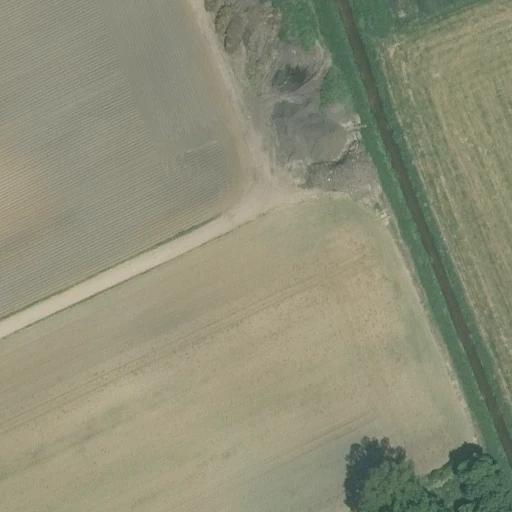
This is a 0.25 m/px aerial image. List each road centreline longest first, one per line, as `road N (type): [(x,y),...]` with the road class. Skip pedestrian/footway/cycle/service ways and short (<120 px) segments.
road 1 (track): [(210,0),(280,199),(366,158),(496,489)]
road 2 (track): [(280,199),(0,332)]
